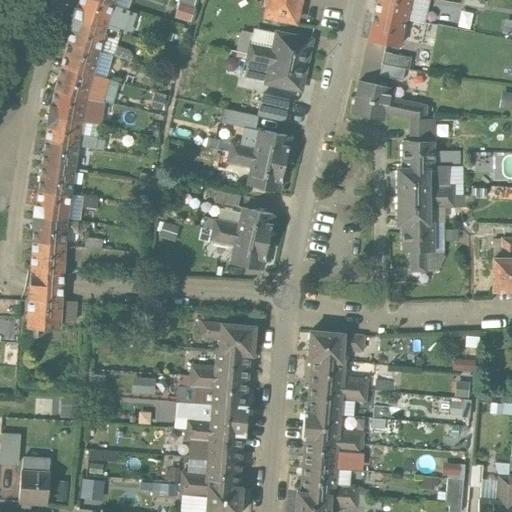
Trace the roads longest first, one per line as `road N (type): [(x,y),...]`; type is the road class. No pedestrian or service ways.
road 1 (residential): [(320,126),(376,142),(378,278),(287,270)]
road 2 (residential): [(280,299),(388,317),(511,315)]
road 3 (residential): [(280,299),(61,286)]
road 4 (residential): [(266,511),(280,299)]
road 5 (residential): [(29,283),(8,281),(28,136)]
road 6 (residential): [(287,270),(320,126)]
road 7 (residential): [(28,136),(63,0)]
road 8 (residential): [(320,126),(348,0)]
